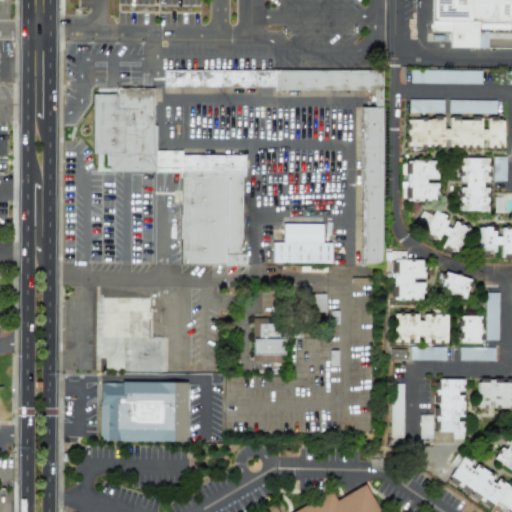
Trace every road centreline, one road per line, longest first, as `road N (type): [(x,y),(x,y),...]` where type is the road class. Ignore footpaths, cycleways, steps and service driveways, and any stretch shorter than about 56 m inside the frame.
road 1 (secondary): [(47,511),(48,0)]
road 2 (secondary): [(25,0),(25,511)]
